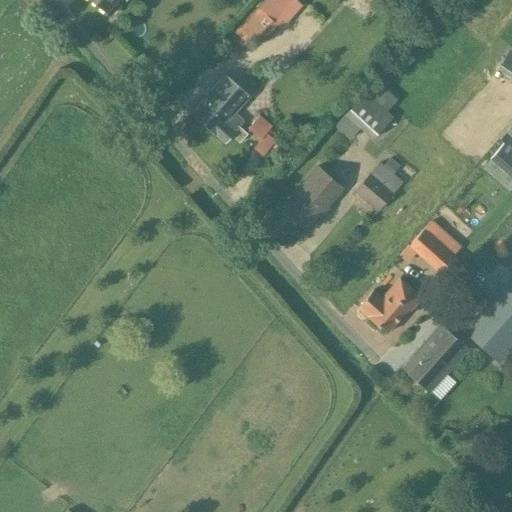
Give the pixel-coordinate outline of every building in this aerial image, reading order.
[(91,0),(110,15),(122,0),(91,0)] [(257,47),(277,24),(259,7),(238,28),(227,42),(240,52),(250,40),(257,47)] [(511,79),(511,55),(507,53),(497,69),(511,79)] [(224,144),(230,137),(238,144),(245,135),(228,120),(249,96),(225,74),(190,114),(224,144)] [(344,113),(360,128),(372,139),(392,117),(386,112),(392,106),(397,100),(375,80),(364,92),(344,113)] [(259,138),(252,148),(263,155),(275,139),(266,132),(272,123),(257,113),(246,129),(259,138)] [(511,148),(504,141),(489,159),(511,178),(511,148)] [(378,213),(403,183),(379,162),(353,191),(378,213)] [(306,230),(343,188),(316,166),(280,208),(306,230)] [(441,274),(456,257),(423,228),(409,244),(441,274)] [(409,311),(422,297),(399,276),(381,297),(373,289),(357,307),(386,333),(407,309),(409,311)] [(499,364),(511,349),(511,293),(502,285),(461,330),(499,364)] [(429,391),(466,350),(439,326),(403,367),(429,391)]
